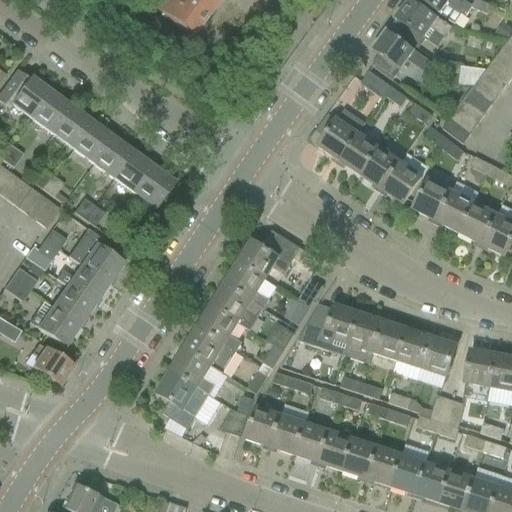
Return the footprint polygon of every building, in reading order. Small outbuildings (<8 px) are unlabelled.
[(163,0),(161,0),(152,13),(191,42),(221,0),(167,0),(166,2),(163,0)] [(412,0),(415,2),(429,10),(439,17),(453,26),(460,17),(465,20),(469,14),(470,12),(472,10),(456,0),(412,0)] [(456,0),(472,10),(477,2),(478,0),(477,0),(456,0)] [(477,2),(472,10),(478,13),(486,17),(490,8),(484,5),(478,3),(477,3),(477,2)] [(410,3),(396,22),(397,23),(391,32),(389,31),(389,32),(418,50),(430,31),(444,40),(451,30),(410,3)] [(511,31),(502,25),(495,35),(505,43),(511,33),(511,31)] [(371,68),(370,69),(391,84),(392,83),(405,65),(406,63),(409,65),(415,69),(425,77),(432,67),(429,65),(415,55),(403,46),(387,34),(373,54),(378,58),(373,65),(371,68)] [(469,36),(466,48),(480,52),(483,40),(469,36)] [(511,48),(506,44),(499,53),(511,63),(511,48)] [(511,63),(499,53),(491,63),(511,78),(511,63)] [(490,65),(484,73),(505,88),(511,79),(511,78),(491,63),(490,65)] [(460,69),(458,86),(473,88),(477,83),(484,73),(460,69)] [(484,73),(477,83),(498,98),(505,88),(484,73)] [(11,109),(31,124),(52,96),(31,81),(29,84),(15,74),(0,95),(0,106),(8,113),(11,109)] [(368,75),(359,87),(360,87),(381,102),(383,99),(389,90),(368,75)] [(473,88),(470,92),(491,108),(498,98),(477,83),(473,88)] [(389,90),(383,99),(399,110),(406,102),(389,90)] [(470,92),(463,102),(484,118),(491,108),(470,92)] [(31,124),(52,139),(72,111),(52,96),(31,124)] [(463,102),(456,112),(477,127),(484,118),(463,102)] [(407,116),(425,128),(431,119),(413,107),(407,116)] [(52,139),(72,154),(93,126),(72,111),(52,139)] [(456,112),(448,122),(470,137),(477,127),(456,112)] [(326,117),(315,135),(324,141),(335,123),(326,117)] [(470,137),(448,122),(441,131),(462,147),(470,137)] [(317,151),(339,165),(357,137),(335,123),(324,141),(317,151)] [(72,154),(93,168),(113,140),(93,126),(72,154)] [(430,131),(424,139),(441,151),(447,144),(447,143),(433,133),(430,131)] [(339,165),(360,179),(378,151),(357,137),(339,165)] [(93,168),(113,183),(133,155),(113,140),(93,168)] [(0,145),(0,162),(2,164),(12,150),(2,143),(0,145)] [(447,144),(441,151),(457,164),(463,156),(463,155),(447,143),(447,144)] [(12,150),(2,164),(12,171),(22,157),(12,150)] [(360,179),(381,193),(399,165),(378,151),(360,179)] [(113,183),(133,198),(154,170),(133,155),(113,183)] [(469,169),(487,178),(492,168),(474,159),(469,169)] [(399,165),(381,193),(403,207),(421,180),(399,165)] [(492,168),(487,178),(506,188),(511,178),(492,168)] [(154,170),(133,198),(154,213),(175,185),(154,170)] [(0,172),(0,192),(11,178),(1,171),(0,172)] [(32,186),(43,194),(53,180),(42,172),(32,186)] [(0,192),(0,199),(6,204),(20,185),(11,178),(0,192)] [(53,180),(43,194),(53,201),(62,187),(53,180)] [(412,212),(435,224),(450,195),(427,183),(412,212)] [(6,204),(15,211),(30,191),(20,185),(6,204)] [(15,211),(25,218),(39,198),(30,191),(15,211)] [(435,224),(458,236),(473,206),(450,195),(435,224)] [(25,218),(34,224),(48,205),(39,198),(25,218)] [(73,215),(84,223),(93,210),(82,202),(73,215)] [(48,205),(34,224),(44,231),(58,212),(48,205)] [(458,236),(480,247),(495,218),(473,206),(458,236)] [(93,210),(84,223),(93,230),(103,217),(93,210)] [(511,226),(495,218),(480,247),(503,259),(511,241),(511,226)] [(123,266),(103,253),(107,247),(86,233),(67,260),(79,269),(108,288),(123,266)] [(114,246),(125,254),(135,240),(124,233),(114,246)] [(49,234),(42,244),(57,253),(63,243),(49,234)] [(283,279),(289,269),(287,267),(298,251),(271,234),(261,251),(250,244),(237,266),(264,284),(272,271),(283,279)] [(50,264),(57,253),(42,244),(36,254),(50,264)] [(237,266),(223,288),(262,312),(268,303),(275,291),(264,284),(237,266)] [(61,274),(55,283),(65,290),(93,309),(108,288),(79,269),(71,281),(61,274)] [(21,275),(14,286),(28,295),(35,285),(21,275)] [(310,282),(297,304),(300,305),(309,311),(322,289),(310,282)] [(28,295),(14,286),(7,296),(21,306),(28,295)] [(223,288),(210,309),(237,326),(248,334),(262,312),(223,288)] [(65,290),(51,311),(79,330),(93,309),(65,290)] [(309,311),(300,305),(289,323),(299,329),(310,311),(309,311)] [(308,325),(296,345),(328,355),(344,360),(346,356),(348,348),(358,317),(334,309),(332,313),(318,308),(308,325)] [(210,309),(196,331),(235,355),(241,346),(229,339),(237,326),(210,309)] [(35,316),(28,326),(36,332),(65,351),(79,330),(51,311),(48,315),(43,322),(35,316)] [(348,348),(346,356),(370,364),(372,356),(382,325),(374,322),(376,316),(360,311),(358,317),(348,348)] [(372,356),(396,363),(406,332),(382,325),(372,356)] [(196,331),(183,352),(210,369),(222,377),(235,355),(196,331)] [(284,331),(273,349),(282,355),(294,337),(284,331)] [(396,363),(420,371),(430,340),(406,332),(396,363)] [(430,340),(420,371),(445,379),(455,348),(430,340)] [(38,361),(31,372),(59,389),(72,369),(44,351),(38,348),(32,358),(38,361)] [(282,355),(273,349),(262,366),(272,372),(282,355)] [(183,352),(169,374),(208,398),(214,389),(202,382),(210,369),(183,352)] [(489,390),(490,390),(495,358),(470,353),(464,386),(489,390)] [(489,390),(486,404),(511,409),(511,408),(511,360),(495,358),(490,390),(489,390)] [(169,374),(155,396),(169,404),(163,413),(164,418),(169,422),(186,432),(187,432),(194,420),(205,403),(208,398),(169,374)] [(246,392),(255,398),(266,380),(257,374),(246,392)] [(270,386),(289,392),(293,382),(276,376),(270,386)] [(339,390),(359,397),(362,386),(342,380),(339,390)] [(293,382),(289,392),(309,398),(312,388),(293,382)] [(362,386),(359,397),(378,403),(382,392),(362,386)] [(318,401),(337,408),(341,397),(322,391),(318,401)] [(388,406),(407,412),(411,402),(391,396),(388,406)] [(341,397),(337,408),(357,414),(360,404),(341,397)] [(429,422),(438,425),(443,427),(449,403),(435,398),(429,422)] [(242,399),(236,415),(247,418),(252,403),(242,399)] [(463,407),(449,403),(443,427),(457,431),(463,407)] [(366,417),(386,423),(389,413),(370,407),(366,417)] [(245,442),(270,450),(280,419),(255,411),(245,442)] [(230,413),(219,433),(239,440),(247,418),(236,415),(230,413)] [(389,413),(386,423),(406,430),(409,419),(389,413)] [(270,450),(294,458),(304,427),(280,419),(270,450)] [(415,430),(435,436),(438,425),(429,422),(429,423),(418,419),(415,430)] [(169,422),(164,431),(181,440),(186,432),(169,422)] [(438,425),(435,436),(454,443),(458,432),(457,432),(457,431),(443,427),(438,425)] [(479,436),(500,443),(503,432),(482,425),(479,436)] [(294,458),(318,466),(328,435),(304,427),(294,458)] [(205,434),(200,450),(219,456),(224,441),(205,434)] [(318,466),(342,474),(352,443),(328,435),(318,466)] [(463,448),(482,454),(486,444),(466,438),(463,448)] [(342,474),(366,482),(377,451),(352,443),(342,474)] [(486,444),(482,454),(502,461),(505,451),(486,444)] [(366,482),(391,490),(401,459),(377,451),(366,482)] [(391,490),(415,498),(425,467),(401,459),(391,490)] [(415,498),(439,505),(449,475),(425,467),(415,498)] [(439,505),(458,511),(463,511),(473,482),(449,475),(439,505)] [(463,511),(489,511),(497,490),(473,482),(463,511)] [(98,511),(104,501),(75,487),(63,511),(64,511),(98,511)] [(489,511),(511,511),(511,495),(497,490),(489,511)]
